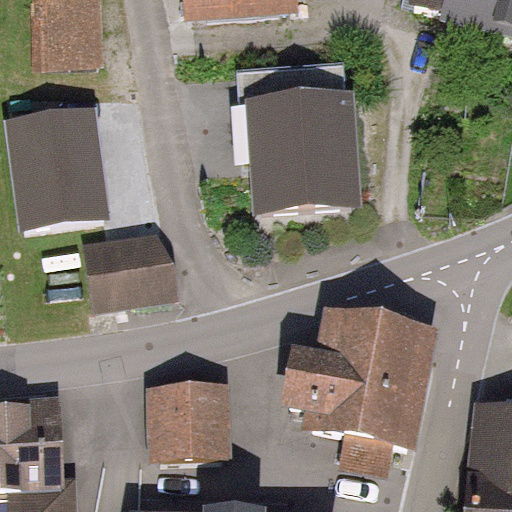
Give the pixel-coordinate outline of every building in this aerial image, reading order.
[(290,0),(193,0),(194,13),(291,7),(290,0)] [(511,0),(420,0),(417,13),(511,38),(511,0)] [(101,2),(38,3),(39,91),(102,89),(101,2)] [(266,80),(273,176),(261,177),(265,219),(355,212),(344,74),(266,80)] [(93,133),(13,144),(25,236),(106,225),(93,133)] [(157,248),(89,258),(96,306),(116,303),(117,312),(177,304),(174,278),(157,248)] [(409,455),(430,347),(334,329),(326,374),(300,369),(291,417),(317,422),(314,437),(353,444),(347,472),(385,479),(390,451),(409,455)] [(222,397),(161,400),(164,470),(225,466),(222,397)] [(0,503),(19,503),(19,511),(73,511),(73,494),(64,495),(61,415),(49,414),(48,406),(13,408),(14,418),(0,418),(0,503)] [(511,511),(511,417),(483,415),(472,511),(511,511)]
